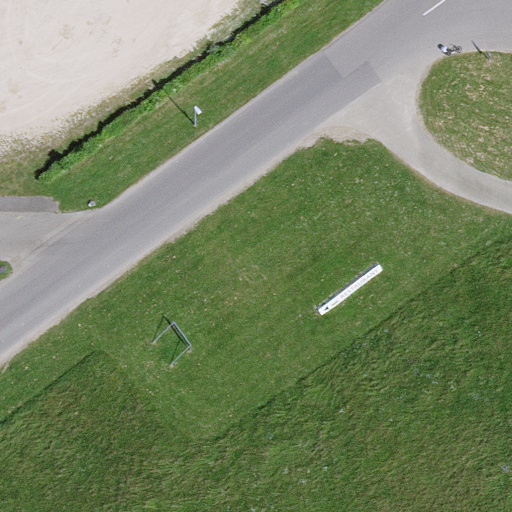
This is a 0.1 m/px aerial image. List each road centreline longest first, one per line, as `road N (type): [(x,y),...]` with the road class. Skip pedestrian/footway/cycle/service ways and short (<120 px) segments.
road 1 (unclassified): [(434,0),(89,252)]
road 2 (track): [(344,70),(430,158),(511,198)]
